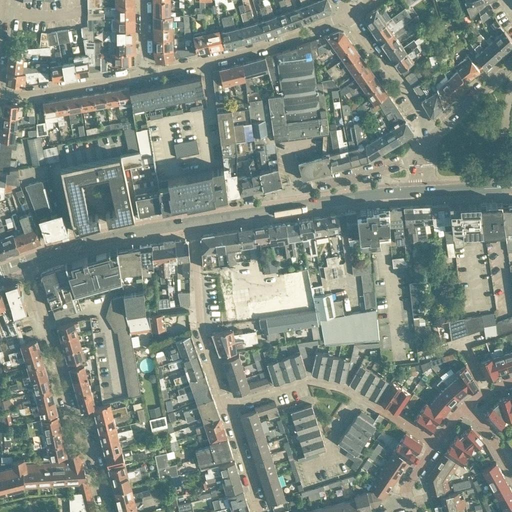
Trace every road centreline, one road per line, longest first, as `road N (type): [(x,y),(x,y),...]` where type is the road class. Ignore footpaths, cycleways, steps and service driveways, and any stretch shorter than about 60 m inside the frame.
road 1 (residential): [(26,264),(68,413),(91,447),(107,511)]
road 2 (residential): [(434,445),(342,388),(308,380),(228,408)]
road 3 (residential): [(348,15),(241,52),(144,72)]
road 4 (residential): [(192,222),(199,328),(228,408)]
road 5 (tertiary): [(26,264),(119,233),(192,222)]
road 6 (residential): [(299,206),(295,187),(421,157)]
road 7 (residential): [(144,72),(23,95),(0,92)]
road 8 (residential): [(434,133),(348,15)]
road 9 (tertiary): [(299,206),(422,190)]
